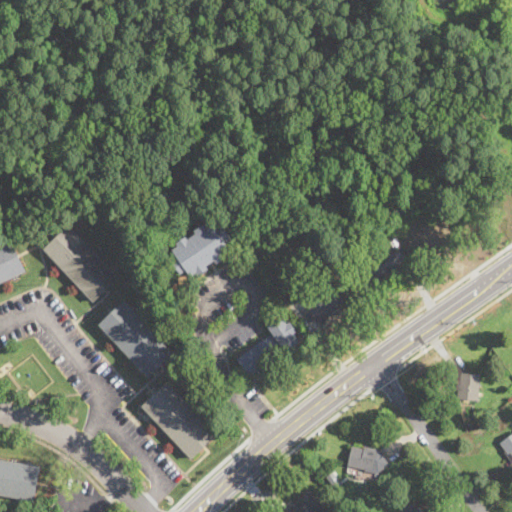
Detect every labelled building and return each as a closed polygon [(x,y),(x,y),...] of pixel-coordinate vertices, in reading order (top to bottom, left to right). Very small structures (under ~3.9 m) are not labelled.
[(322,159),(310,164),(308,157),(319,153),(322,159)] [(438,221),(440,226),(443,225),(446,233),(461,227),(466,240),(455,244),(456,247),(451,249),(450,246),(441,249),(433,229),(435,228),(432,223),(438,221)] [(213,223),(217,229),(223,225),(232,239),(226,244),(231,250),(225,254),(228,258),(218,265),(215,261),(208,266),(209,270),(200,277),(197,273),(192,277),(187,270),(182,274),(172,261),(178,256),(173,250),(179,246),(177,243),(187,236),(189,239),(197,234),(195,231),(205,224),(207,227),(213,223)] [(69,225),(118,278),(93,301),(44,249),(69,225)] [(25,271),(0,282),(0,245),(11,240),(25,271)] [(374,287),(363,265),(401,246),(409,262),(400,266),(402,269),(389,275),(391,278),(374,287)] [(319,322),(307,305),(317,298),(309,287),(316,282),(314,280),(325,273),(346,303),(319,322)] [(174,353),(149,377),(100,325),(125,301),(174,353)] [(273,317),(277,322),(283,317),(287,323),(289,322),(296,331),(294,332),(302,344),(288,354),(285,351),(250,377),(237,359),(274,334),(265,322),(273,317)] [(0,375),(0,366),(8,360),(13,366),(0,375)] [(481,374),(479,400),(457,399),(458,390),(456,390),(457,378),(449,367),(456,362),(463,372),(481,374)] [(191,459),(143,406),(168,383),(217,435),(191,459)] [(511,429),(511,461),(504,451),(505,450),(498,440),(511,429)] [(379,449),(377,456),(380,460),(385,459),(389,464),(378,473),(364,470),(365,469),(348,465),(352,447),(364,449),(365,446),(379,449)] [(34,500),(0,494),(0,459),(40,467),(34,500)] [(335,479),(331,482),(327,477),(331,473),(335,479)] [(308,492),(326,511),(276,511),(283,506),(287,509),(301,496),(302,498),(308,492)] [(412,503),(417,509),(418,508),(421,511),(402,511),(401,511),(412,503)]
